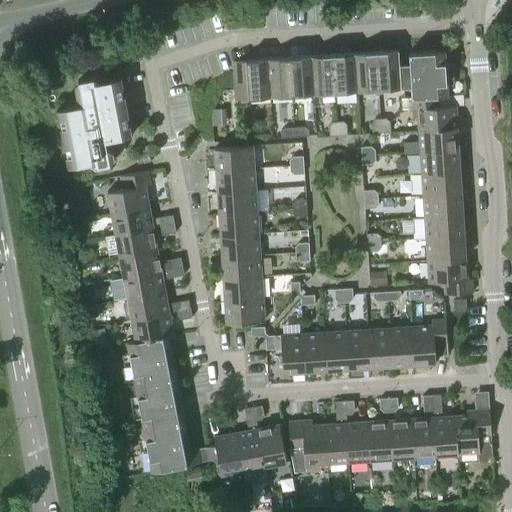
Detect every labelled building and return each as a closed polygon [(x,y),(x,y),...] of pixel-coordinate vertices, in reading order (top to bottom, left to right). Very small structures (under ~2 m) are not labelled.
[(399,49),(377,50),(379,88),(401,87),(399,49)] [(409,52),(412,96),(439,95),(448,95),(445,49),(409,52)] [(379,88),(377,50),(354,51),(357,90),(379,88)] [(357,90),(354,51),(333,53),(336,91),(357,90)] [(336,91),(333,53),(311,54),(314,92),(336,91)] [(314,92),(311,54),(290,55),(293,94),(314,92)] [(293,94),(290,55),(268,57),(271,95),(293,94)] [(271,95),(268,57),(233,59),(236,97),(271,95)] [(114,137),(122,135),(132,133),(121,76),(100,80),(93,75),(79,78),(74,84),(76,95),(82,98),(83,102),(56,108),(67,165),(89,161),(95,165),(110,162),(114,156),(113,152),(111,150),(115,144),(114,137)] [(440,105),(439,95),(412,96),(412,108),(417,107),(419,129),(456,126),(455,104),(440,105)] [(387,117),(381,118),(382,131),(391,130),(390,120),(387,117)] [(382,131),(381,118),(374,118),(372,122),(373,132),(382,131)] [(339,134),(338,120),(333,121),(330,124),(331,134),(339,134)] [(344,120),(338,120),(339,134),(348,133),(347,123),(344,120)] [(305,124),(295,125),(296,135),(310,134),(309,128),(305,124)] [(296,135),(295,125),(286,126),(282,130),(282,136),(296,135)] [(458,149),(456,126),(419,129),(419,140),(402,141),(403,151),(420,151),(458,149)] [(214,147),(216,169),(254,166),(253,144),(214,147)] [(360,144),(361,153),(376,153),(376,148),(371,144),(360,144)] [(459,170),(458,149),(420,151),(421,172),(459,170)] [(289,159),(290,164),(304,163),(303,153),(294,154),(289,159)] [(376,158),(376,153),(361,153),(361,163),(373,162),(376,158)] [(305,172),(304,163),(290,164),(290,169),(294,173),(305,172)] [(255,188),(254,166),(216,169),(217,191),(255,188)] [(147,170),(138,171),(140,184),(146,183),(149,183),(147,170)] [(461,192),(459,170),(421,172),(423,194),(461,192)] [(150,205),(146,183),(140,184),(138,171),(120,175),(122,187),(107,189),(112,211),(150,205)] [(363,188),(364,197),(379,196),(378,191),(374,187),(363,188)] [(257,210),(255,188),(217,191),(218,213),(257,210)] [(462,214),(461,192),(423,194),(424,216),(462,214)] [(379,201),(379,196),(364,197),(364,206),(375,206),(379,201)] [(292,202),(293,207),(307,206),(306,197),(297,197),(292,202)] [(116,233),(154,226),(174,222),(173,213),(152,217),(150,205),(112,211),(116,233)] [(307,216),(307,206),(293,207),(293,212),(298,216),(307,216)] [(258,232),(257,210),(218,213),(220,234),(258,232)] [(463,235),(462,214),(424,216),(412,217),(413,238),(425,237),(463,235)] [(120,254),(157,247),(155,236),(176,232),(174,222),(154,226),(116,233),(120,254)] [(366,231),(366,241),(381,240),(381,234),(376,231),(366,231)] [(260,254),(258,232),(220,234),(221,256),(260,254)] [(465,257),(463,235),(425,237),(427,259),(465,257)] [(381,246),(381,240),(366,241),(367,250),(377,249),(381,246)] [(295,245),(295,250),(310,250),(309,241),(298,241),(295,245)] [(157,247),(120,254),(124,276),(161,268),(168,267),(182,265),(180,255),(170,257),(160,259),(157,247)] [(310,258),(310,250),(295,250),(296,256),(299,259),(310,258)] [(261,276),(260,254),(221,256),(223,278),(261,276)] [(466,277),(465,257),(427,259),(428,281),(443,280),(444,292),(472,291),(471,277),(466,277)] [(161,268),(124,276),(127,296),(165,289),(163,278),(184,274),(182,265),(168,267),(161,268)] [(382,270),(370,271),(371,283),(383,282),(382,270)] [(262,297),(261,276),(223,278),(224,300),(262,297)] [(290,280),(291,295),(296,294),(300,290),(299,280),(290,280)] [(344,301),(343,286),(334,287),(335,298),(339,301),(344,301)] [(353,286),(343,286),(344,301),(350,301),(353,297),(353,286)] [(423,288),(408,289),(409,298),(420,298),(423,293),(423,288)] [(165,289),(127,296),(128,300),(124,301),(127,316),(131,315),(132,319),(170,312),(176,311),(190,309),(189,299),(168,303),(165,289)] [(400,289),(387,290),(387,300),(397,299),(400,296),(400,289)] [(387,300),(387,290),(373,291),(373,297),(377,300),(387,300)] [(300,298),(301,304),(315,303),(314,293),(304,294),(300,298)] [(264,319),(262,297),(224,300),(225,322),(264,319)] [(453,310),(464,310),(464,297),(452,298),(453,310)] [(190,309),(176,311),(177,316),(182,319),(192,317),(190,309)] [(173,333),(170,312),(132,319),(135,339),(136,340),(164,335),(173,333)] [(433,323),(411,324),(414,363),(435,361),(435,354),(448,353),(445,318),(432,319),(433,323)] [(414,363),(411,324),(389,326),(392,364),(414,363)] [(264,331),(264,330),(264,325),(250,326),(251,335),(262,334),(264,331)] [(392,364),(389,326),(368,327),(370,366),(392,364)] [(370,366),(368,327),(346,329),(348,367),(370,366)] [(348,367),(346,329),(324,330),(326,369),(348,367)] [(326,369),(324,330),(302,331),(305,370),(326,369)] [(305,370),(302,331),(280,333),(283,372),(305,370)] [(265,338),(266,348),(275,347),(274,333),(268,334),(265,338)] [(172,378),(164,335),(136,340),(135,339),(127,340),(135,384),(172,378)] [(180,420),(172,378),(135,384),(143,427),(180,420)] [(435,454),(431,393),(423,394),(424,416),(411,416),(413,455),(435,454)] [(457,452),(455,414),(442,414),(441,393),(431,393),(435,454),(457,452)] [(389,410),(388,396),(379,397),(380,407),(384,411),(389,410)] [(398,396),(388,396),(389,410),(394,410),(398,406),(398,396)] [(336,400),(337,414),(340,414),(346,413),(345,399),(336,400)] [(354,399),(345,399),(346,413),(351,413),(355,409),(354,399)] [(253,405),(256,419),(261,418),(264,414),(262,404),(253,405)] [(253,405),(243,407),(247,428),(235,431),(241,468),(263,464),(257,426),(256,419),(253,405)] [(476,412),(455,414),(457,452),(477,451),(478,456),(479,459),(482,461),(486,461),(489,459),(490,455),(492,455),(492,441),(487,441),(487,434),(491,434),(489,406),(476,407),(476,412)] [(346,421),(346,413),(340,414),(337,414),(337,421),(324,422),(327,461),(349,460),(346,421)] [(413,455),(411,416),(390,418),(392,457),(413,455)] [(311,418),(288,420),(290,447),(296,470),(307,469),(306,462),(327,461),(324,422),(312,423),(311,418)] [(392,457),(390,418),(367,419),(370,458),(392,457)] [(370,458),(367,419),(346,421),(349,460),(370,458)] [(185,449),(180,420),(143,427),(151,470),(201,460),(198,447),(185,449)] [(279,422),(257,426),(263,464),(286,460),(279,422)] [(241,468),(235,431),(213,435),(215,443),(206,445),(209,459),(218,457),(220,472),(241,468)]
